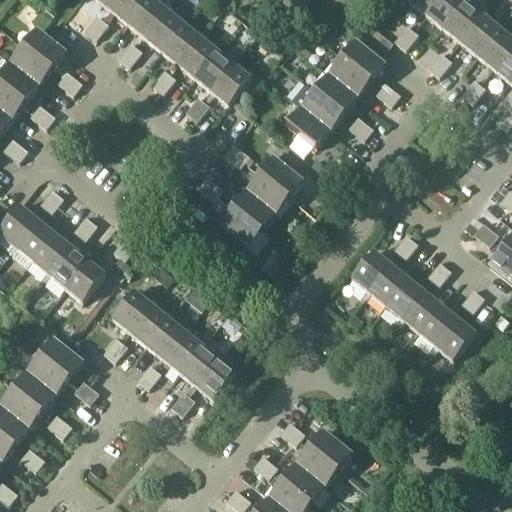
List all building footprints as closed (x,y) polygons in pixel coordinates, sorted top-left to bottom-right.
[(110,16),(123,0),(94,0),(93,2),(110,16)] [(123,0),(110,16),(127,30),(133,22),(150,1),(149,0),(123,0)] [(442,0),(414,0),(409,7),(426,21),(442,0)] [(442,0),(426,21),(442,34),(447,28),(465,5),(458,0),(442,0)] [(147,41),(171,10),(169,8),(165,13),(150,1),(133,22),(127,30),(145,44),(147,41)] [(460,48),(486,14),(484,12),(480,17),(465,5),(447,28),(442,34),(460,48)] [(174,12),(171,10),(147,41),(145,44),(161,57),(163,54),(184,28),(170,17),(174,12)] [(489,16),(486,14),(460,48),(477,62),(489,46),(499,33),(485,21),(489,16)] [(91,29),(102,38),(108,30),(97,21),(91,29)] [(178,71),(205,38),(203,36),(199,40),(184,28),(163,54),(161,57),(178,71)] [(102,38),(91,29),(85,36),(96,45),(102,38)] [(401,39),(413,48),(419,40),(407,31),(401,39)] [(496,74),(511,52),(511,43),(499,33),(489,46),(477,62),(494,76),(496,74)] [(21,46),(19,48),(52,75),(66,57),(38,35),(26,50),(21,46)] [(208,40),(205,38),(178,71),(196,85),(198,82),(218,56),(204,45),(208,40)] [(407,56),(413,48),(401,39),(395,47),(407,56)] [(340,57),(339,59),(372,85),(385,69),(357,46),(345,61),(340,57)] [(52,75),(19,48),(17,51),(22,54),(10,69),(38,92),(52,75)] [(125,56),(136,65),(143,57),(131,48),(125,56)] [(511,52),(496,74),(494,76),(510,89),(511,86),(511,52)] [(130,73),(136,65),(125,56),(119,64),(130,73)] [(218,92),(239,65),(236,63),(232,68),(218,56),(198,82),(196,85),(213,99),(218,92)] [(441,58),(434,66),(446,75),(452,67),(441,58)] [(372,85),(339,59),(337,62),(341,65),(329,80),(354,101),(357,104),(372,85)] [(10,69),(3,63),(0,67),(0,88),(25,108),(38,92),(10,69)] [(241,67),(239,65),(218,92),(213,99),(229,112),(252,84),(237,72),(241,67)] [(446,75),(434,66),(428,74),(440,83),(446,75)] [(158,83),(170,93),(177,85),(164,75),(158,83)] [(58,88),(66,95),(67,93),(75,83),(67,77),(58,88)] [(313,91),(311,94),(344,119),(345,120),(357,104),(354,101),(329,80),(318,95),(313,91)] [(67,93),(66,95),(74,101),(83,89),(75,83),(67,93)] [(164,101),(170,93),(158,83),(152,91),(164,101)] [(478,102),(479,102),(486,95),(474,85),(468,93),(478,102)] [(25,108),(0,88),(0,115),(11,125),(25,108)] [(376,100),(384,106),(385,104),(393,95),(386,88),(376,100)] [(478,102),(468,93),(462,100),(473,110),(479,102),(478,102)] [(344,119),(311,94),(309,96),(313,99),(302,114),(331,138),(345,120),(344,119)] [(385,104),(384,106),(392,113),(401,101),(393,95),(385,104)] [(198,103),(192,110),(203,120),(209,112),(198,103)] [(31,122),(39,128),(47,117),(48,117),(40,110),(31,122)] [(203,120),(192,110),(186,118),(197,127),(203,120)] [(511,115),(508,113),(502,120),(504,122),(511,128),(511,115)] [(331,138),(302,114),(290,129),(286,126),(284,128),(288,131),(288,132),(317,155),(331,138)] [(0,139),(11,125),(0,115),(0,139)] [(47,117),(39,128),(46,134),(56,123),(48,117),(47,117)] [(511,128),(504,122),(502,120),(496,128),(507,137),(511,130),(511,128)] [(349,134),(357,140),(366,129),(358,123),(349,134)] [(374,135),(366,129),(357,140),(365,147),(374,135)] [(4,156),(12,162),(21,150),(13,144),(4,156)] [(29,157),(21,150),(12,162),(20,168),(29,157)] [(233,168),(242,156),(234,150),(225,161),(233,168)] [(250,162),(242,156),(233,168),(241,174),(250,162)] [(261,180),(295,207),(297,205),(292,202),(304,187),(293,177),(300,168),(285,156),(277,165),(275,163),(261,180)] [(346,169),(338,162),(330,173),(338,179),(346,169)] [(294,209),(294,208),(295,207),(261,180),(246,199),(275,222),(289,206),(294,209)] [(207,200),(215,189),(208,183),(198,195),(206,201),(207,200)] [(223,195),(215,189),(207,200),(206,201),(214,207),(223,195)] [(47,203),(58,212),(64,204),(53,195),(47,203)] [(510,213),(511,210),(511,196),(502,207),(510,213)] [(234,213),(267,241),(269,239),(265,235),(275,222),(246,199),(234,213)] [(0,203),(0,224),(10,212),(0,203)] [(52,220),(58,212),(47,203),(41,210),(52,220)] [(10,256),(12,258),(38,224),(21,209),(0,234),(0,240),(14,251),(10,256)] [(266,243),(267,241),(234,213),(220,231),(249,254),(261,240),(266,243)] [(81,230),(92,239),(98,231),(86,222),(81,230)] [(31,265),(31,266),(55,237),(38,224),(12,258),(15,260),(18,255),(31,265)] [(492,235),(484,229),(475,241),(482,247),(492,236),(492,235)] [(86,247),(92,239),(81,230),(80,230),(74,238),(86,247)] [(499,241),(492,235),(492,236),(482,247),(490,253),(499,241)] [(55,237),(31,266),(47,279),(44,283),(46,285),(74,252),(55,237)] [(411,256),(413,257),(419,249),(408,240),(402,248),(411,256)] [(511,245),(503,256),(511,262),(511,245)] [(407,265),(413,257),(411,256),(402,248),(395,256),(407,265)] [(114,257),(126,266),(132,259),(120,249),(114,257)] [(89,265),(74,252),(46,285),(48,287),(52,282),(67,294),(89,265)] [(288,261),(277,252),(269,262),(280,271),(288,261)] [(364,302),(366,304),(394,270),(376,256),(353,285),(367,297),(364,302)] [(511,262),(503,256),(491,272),(511,288),(511,262)] [(89,265),(67,294),(81,306),(78,311),(80,312),(107,279),(89,265)] [(436,276),(446,285),(453,277),(441,267),(435,276),(436,276)] [(394,270),(366,304),(368,306),(372,301),(384,311),(408,282),(394,270)] [(440,293),(446,285),(436,276),(435,276),(435,275),(429,283),(440,293)] [(397,329),(399,331),(423,301),(426,297),(408,282),(384,311),(401,325),(397,329)] [(478,311),(480,312),(486,304),(474,295),(468,303),(478,311)] [(151,308),(136,296),(113,324),(131,338),(158,305),(155,303),(151,308)] [(423,301),(399,331),(402,333),(405,329),(421,341),(426,334),(444,311),(426,297),(423,301)] [(474,320),(480,312),(478,311),(468,303),(462,310),(474,320)] [(160,307),(158,305),(131,338),(148,352),(171,323),(156,312),(160,307)] [(431,356),(433,358),(460,325),(444,311),(426,334),(421,341),(434,352),(431,356)] [(502,321),(496,328),(504,335),(510,328),(502,321)] [(185,335),(171,323),(148,352),(164,365),(191,332),(189,330),(185,335)] [(460,325),(433,358),(435,360),(439,355),(455,368),(466,354),(478,340),(478,339),(460,325)] [(20,329),(14,338),(25,347),(32,339),(20,329)] [(194,334),(191,332),(164,365),(181,379),(204,350),(190,339),(194,334)] [(111,351),(122,360),(128,352),(117,343),(111,351)] [(40,355),(38,357),(71,384),(85,367),(56,344),(44,358),(40,355)] [(218,362),(204,350),(181,379),(197,392),(224,359),(222,357),(218,362)] [(122,360),(111,351),(104,358),(116,367),(122,360)] [(41,363),(29,378),(57,401),(71,384),(38,357),(36,359),(41,363)] [(227,361),(224,359),(197,392),(215,407),(238,379),(222,366),(227,361)] [(150,370),(144,378),(156,387),(162,379),(150,370)] [(12,388),(10,391),(44,418),(57,401),(29,378),(17,392),(12,388)] [(156,387),(144,378),(138,385),(149,395),(156,387)] [(82,404),(92,393),(84,386),(75,398),(82,404)] [(13,397),(1,411),(30,434),(44,418),(10,391),(8,393),(13,397)] [(92,393),(82,404),(90,410),(99,399),(92,393)] [(184,397),(178,405),(189,414),(196,406),(184,397)] [(183,422),(189,414),(178,405),(172,412),(183,422)] [(30,435),(0,410),(0,438),(16,452),(30,435)] [(48,431),(56,437),(65,426),(57,420),(48,431)] [(65,426),(56,437),(63,444),(72,432),(65,426)] [(298,434),(290,427),(281,438),(289,445),(298,434)] [(306,440),(298,434),(289,445),(297,451),(306,440)] [(311,455),(344,480),(346,478),(342,474),(354,459),(326,436),(311,455)] [(0,466),(2,469),(16,452),(0,438),(0,466)] [(21,465),(28,471),(30,469),(38,460),(30,454),(21,465)] [(298,471),(326,494),(338,479),(342,483),(344,480),(311,455),(298,471)] [(44,465),(38,460),(30,469),(28,471),(36,477),(45,466),(44,465)] [(271,467),(263,461),(254,472),(262,478),(271,467)] [(279,473),(271,467),(262,478),(270,485),(279,473)] [(284,488),(314,511),(318,511),(315,508),(326,494),(298,471),(284,488)] [(3,502),(10,493),(3,487),(0,490),(0,503),(1,505),(3,502)] [(271,504),(280,511),(314,511),(284,488),(271,504)] [(3,502),(1,505),(9,511),(18,500),(10,493),(3,502)] [(244,501),(236,495),(227,506),(234,511),(244,501)] [(244,501),(234,511),(247,511),(252,507),(244,501)]
